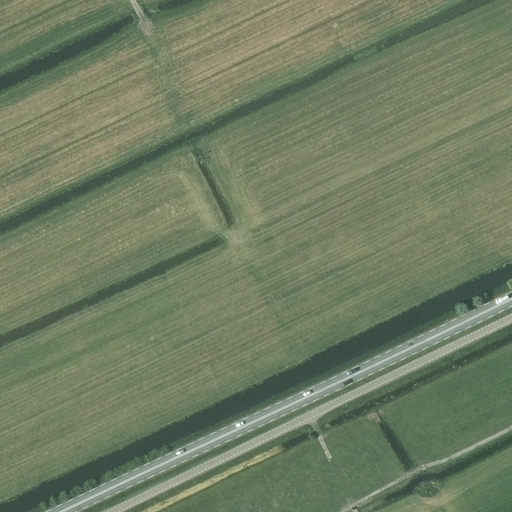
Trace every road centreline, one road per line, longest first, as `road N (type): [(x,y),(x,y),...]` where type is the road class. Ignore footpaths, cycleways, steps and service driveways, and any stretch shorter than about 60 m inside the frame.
road 1 (secondary): [(61,511),(511,298)]
road 2 (unclassified): [(111,511),(511,318)]
road 3 (track): [(511,426),(339,511)]
